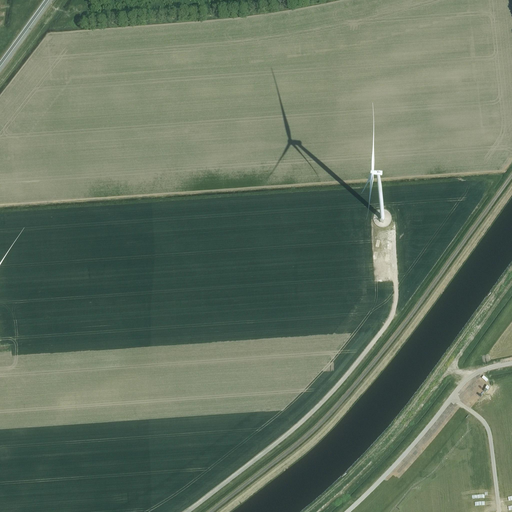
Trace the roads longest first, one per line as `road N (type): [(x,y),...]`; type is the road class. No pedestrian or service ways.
road 1 (unclassified): [(209,511),(333,410),(511,174)]
road 2 (unclassified): [(348,511),(463,382),(511,363)]
road 3 (track): [(474,374),(443,375),(317,511)]
